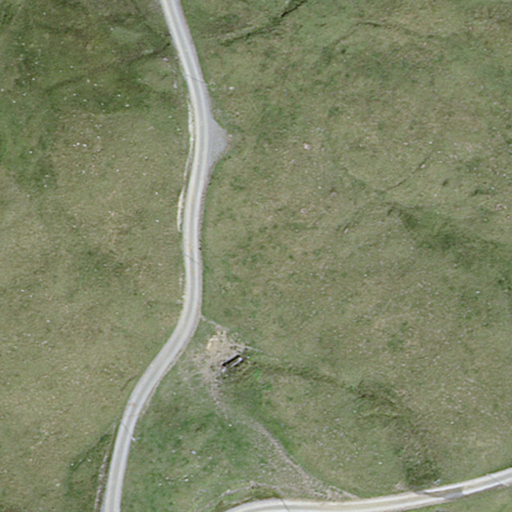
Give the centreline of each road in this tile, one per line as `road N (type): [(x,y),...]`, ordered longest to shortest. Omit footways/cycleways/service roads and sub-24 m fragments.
road 1 (track): [(170,0),(201,111),(192,303),(125,429),(113,511)]
road 2 (track): [(242,511),(368,506),(511,475)]
